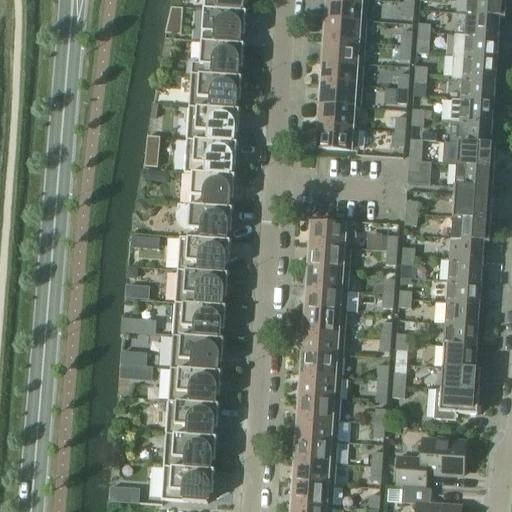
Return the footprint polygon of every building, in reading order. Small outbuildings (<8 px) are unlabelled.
[(204,0),(204,11),(246,14),(246,13),(242,13),(243,4),(247,4),(247,0),(204,0)] [(367,23),(368,2),(340,0),(327,0),(327,21),(367,23)] [(505,17),(506,0),(467,0),(467,16),(506,18),(505,17)] [(413,19),(414,5),(404,5),(403,19),(413,19)] [(245,37),(246,14),(204,11),(201,44),(244,47),(244,46),(240,46),(240,37),(245,37)] [(505,20),(506,18),(467,16),(465,37),(499,40),(500,19),(505,20)] [(365,45),(367,23),(327,21),(325,42),(365,45)] [(418,34),(430,35),(431,26),(418,25),(418,34)] [(401,48),(411,48),(412,34),(402,33),(401,48)] [(430,43),(430,35),(418,34),(417,42),(430,43)] [(499,40),(465,37),(455,36),(454,58),(502,61),(502,60),(497,60),(499,40)] [(364,66),(365,45),(325,42),(324,64),(364,66)] [(243,70),(244,47),(201,44),(200,63),(192,62),(189,63),(188,66),(187,75),(191,75),(191,76),(242,79),(238,78),(238,69),(243,70)] [(410,62),(411,48),(401,48),(400,62),(410,62)] [(501,83),(502,61),(454,58),(452,79),(462,80),(501,83)] [(362,88),(364,66),(324,64),(322,85),(362,88)] [(415,77),(427,78),(428,69),(415,68),(415,77)] [(240,102),(242,79),(191,76),(189,108),(240,112),(240,111),(235,111),(236,102),(240,102)] [(398,91),(408,92),(409,77),(399,76),(398,91)] [(427,86),(427,78),(415,77),(414,85),(427,86)] [(499,105),(501,83),(462,80),(461,102),(499,105)] [(361,110),(362,88),(322,85),(320,107),(361,110)] [(407,106),(408,92),(398,91),(397,105),(407,106)] [(499,105),(461,102),(453,101),(451,123),(493,126),(494,105),(499,106),(499,105)] [(361,110),(320,107),(319,128),(359,131),(359,130),(352,129),(353,110),(361,110)] [(238,135),(240,112),(189,108),(186,141),(237,145),(237,144),(233,144),(234,135),(238,135)] [(412,120),(424,121),(425,112),(412,111),(412,120)] [(395,134),(405,135),(406,120),(396,119),(395,134)] [(424,129),(424,121),(412,120),(411,128),(424,129)] [(491,146),(493,126),(451,123),(450,144),(458,145),(497,148),(497,146),(491,146)] [(357,154),(359,131),(319,128),(317,151),(357,154)] [(404,149),(405,135),(395,134),(394,148),(404,149)] [(236,168),(237,145),(186,141),(184,174),(235,178),(235,177),(231,176),(231,167),(236,168)] [(410,151),(409,163),(421,164),(422,151),(423,143),(410,142),(410,151)] [(496,148),(497,148),(458,145),(456,166),(495,169),(496,148)] [(158,160),(144,159),(143,168),(157,170),(158,160)] [(420,176),(421,164),(409,163),(408,175),(420,176)] [(455,193),(493,195),(493,192),(494,192),(494,190),(493,190),(495,169),(456,166),(455,187),(454,187),(454,189),(455,189),(455,193)] [(147,172),(146,182),(153,183),(157,179),(157,173),(147,172)] [(233,200),(235,178),(184,174),(184,175),(192,175),(190,207),(233,210),(233,209),(228,209),(229,200),(233,200)] [(453,219),(491,221),(492,201),(494,201),(494,199),(493,199),(493,195),(455,193),(454,196),(453,196),(453,198),(454,198),(453,219)] [(405,215),(417,216),(418,204),(406,203),(405,215)] [(231,233),(233,210),(190,207),(188,230),(194,231),(194,240),(180,239),(179,239),(230,243),(230,242),(226,242),(227,233),(231,233)] [(417,228),(417,216),(405,215),(404,227),(417,228)] [(490,242),(491,221),(453,219),(451,240),(490,243),(490,242)] [(311,247),(351,250),(351,247),(354,244),(356,240),(355,235),(352,231),(353,224),(344,223),(344,227),(312,225),(311,247)] [(132,238),(132,249),(140,249),(141,239),(132,238)] [(386,253),(396,253),(397,239),(387,238),(386,253)] [(229,266),(230,243),(179,239),(177,272),(228,276),(228,275),(224,275),(224,266),(229,266)] [(490,244),(490,243),(451,240),(450,262),(483,264),(485,244),(490,244)] [(349,272),(351,250),(311,247),(309,269),(349,272)] [(402,258),(414,259),(415,251),(403,250),(402,258)] [(395,267),(396,253),(386,253),(386,267),(395,267)] [(414,267),(414,259),(402,258),(401,266),(414,267)] [(482,284),(483,264),(450,262),(448,283),(486,286),(487,285),(482,284)] [(348,293),(349,272),(309,269),(308,290),(348,293)] [(128,270),(127,279),(131,279),(136,275),(137,270),(128,270)] [(226,299),(228,276),(177,272),(175,305),(226,308),(221,307),(222,298),(226,299)] [(383,296),(393,296),(394,282),(384,281),(383,296)] [(485,308),(486,286),(448,283),(447,305),(485,308)] [(126,288),(125,300),(149,301),(150,289),(126,288)] [(346,315),(348,293),(308,290),(306,312),(346,315)] [(399,301),(411,302),(412,294),(400,293),(399,301)] [(392,311),(393,296),(383,296),(383,310),(392,311)] [(411,310),(411,302),(399,301),(398,309),(411,310)] [(224,331),(226,308),(175,305),(173,338),(223,341),(224,340),(219,340),(220,331),(224,331)] [(483,329),(485,308),(447,305),(445,326),(483,329)] [(345,336),(346,315),(306,312),(305,333),(345,336)] [(380,339),(390,339),(391,325),(381,324),(380,339)] [(483,330),(483,329),(445,326),(444,348),(477,350),(479,330),(483,330)] [(343,358),(345,336),(305,333),(303,355),(343,358)] [(396,345),(408,345),(409,337),(397,336),(396,345)] [(222,364),(223,341),(173,338),(170,370),(221,374),(221,373),(217,373),(217,364),(222,364)] [(389,354),(390,339),(380,339),(379,353),(389,354)] [(408,353),(408,345),(396,345),(395,352),(408,353)] [(476,371),(477,350),(444,348),(442,369),(481,372),(481,371),(476,371)] [(123,355),(122,367),(146,368),(147,356),(123,355)] [(342,380),(343,358),(303,355),(302,377),(342,380)] [(122,367),(121,381),(135,381),(136,368),(122,367)] [(377,382),(387,383),(388,368),(378,367),(377,382)] [(481,373),(481,372),(442,369),(441,391),(479,394),(480,373),(481,373)] [(220,397),(221,374),(170,370),(168,403),(219,407),(219,406),(215,405),(215,397),(220,397)] [(393,388),(405,389),(406,376),(394,375),(393,388)] [(340,401),(342,380),(302,377),(300,399),(340,401)] [(386,397),(387,383),(377,382),(376,396),(386,397)] [(405,400),(405,389),(393,388),(392,400),(405,400)] [(479,394),(441,391),(436,391),(434,421),(456,422),(456,415),(477,417),(479,394)] [(340,403),(340,401),(300,399),(299,420),(339,423),(339,422),(331,422),(333,402),(340,403)] [(217,430),(219,407),(168,403),(166,436),(217,439),(217,438),(212,438),(213,429),(217,430)] [(374,425),(384,426),(385,412),(375,411),(374,425)] [(337,444),(339,423),(299,420),(297,442),(337,444)] [(383,440),(384,426),(374,425),(373,440),(383,440)] [(215,462),(217,439),(166,436),(163,468),(214,472),(214,471),(210,471),(211,462),(215,462)] [(450,444),(448,440),(438,439),(435,443),(423,442),(422,458),(417,462),(398,460),(396,486),(426,488),(427,475),(463,478),(465,445),(450,444)] [(336,466),(337,444),(297,442),(296,463),(336,466)] [(371,469),(381,469),(382,455),(372,454),(371,469)] [(334,488),(336,466),(296,463),(294,485),(334,488)] [(213,495),(214,472),(163,468),(161,502),(183,503),(183,504),(208,505),(208,495),(213,495)] [(380,484),(381,469),(371,469),(370,483),(380,484)] [(333,509),(334,488),(294,485),(292,507),(333,509)] [(135,487),(126,495),(134,504),(142,496),(135,487)] [(430,506),(431,491),(402,489),(401,505),(417,506),(416,511),(460,511),(461,508),(430,506)] [(368,511),(372,511),(378,511),(379,498),(369,497),(368,511)]
